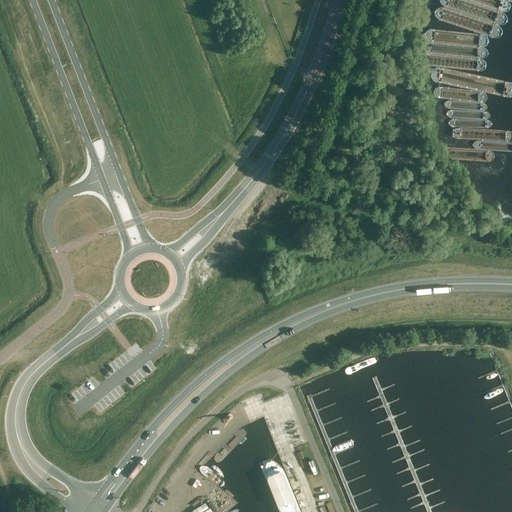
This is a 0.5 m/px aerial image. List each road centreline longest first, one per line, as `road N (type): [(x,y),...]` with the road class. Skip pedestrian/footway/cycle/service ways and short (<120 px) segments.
road 1 (primary): [(93,511),(195,393),(279,331),(393,290),(511,284)]
road 2 (track): [(275,375),(335,345),(414,324),(511,324)]
road 3 (secondary): [(224,212),(296,113),(338,0)]
road 4 (secondary): [(87,511),(28,461),(14,426),(23,385),(75,338)]
road 5 (unclassified): [(136,511),(188,437),(250,385),(275,375)]
road 6 (secondary): [(32,0),(102,178)]
road 7 (secondary): [(118,172),(50,0)]
road 8 (track): [(367,352),(482,345),(511,361)]
road 9 (unclassified): [(0,357),(65,302),(68,283),(56,252)]
